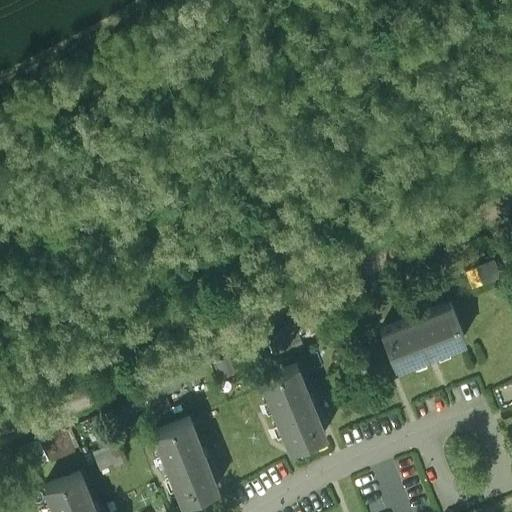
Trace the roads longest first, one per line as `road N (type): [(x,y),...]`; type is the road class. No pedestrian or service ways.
road 1 (track): [(0,446),(511,211)]
road 2 (residential): [(422,435),(464,416),(487,426),(501,464),(498,483),(460,497),(443,485)]
road 3 (residential): [(261,511),(422,435)]
road 4 (track): [(0,64),(111,0)]
